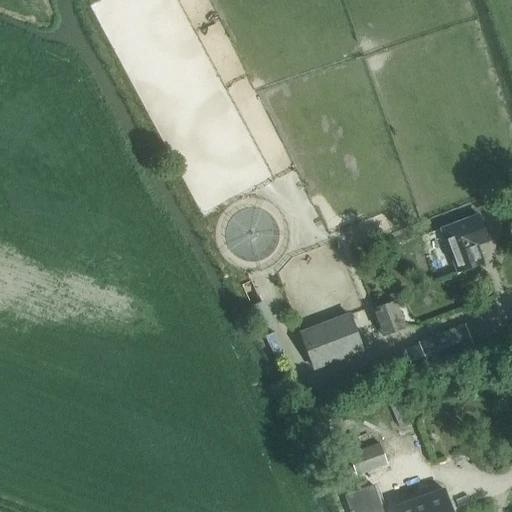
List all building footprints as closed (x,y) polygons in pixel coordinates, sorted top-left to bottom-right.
[(132,74),(215,76),(176,0),(98,0),(93,3),(116,49),(138,50),(138,60),(148,61),(151,67),(147,66),(132,74)] [(442,230),(458,272),(484,261),(479,245),(490,240),(481,215),(442,230)] [(260,330),(276,323),(265,300),(249,308),(260,330)] [(384,337),(404,329),(394,302),(373,310),(384,337)] [(363,349),(349,315),(300,334),(314,369),(363,349)] [(419,345),(404,351),(415,378),(430,372),(429,369),(457,358),(446,332),(418,343),(419,345)] [(393,375),(397,385),(408,381),(404,370),(393,375)] [(396,391),(383,394),(392,429),(405,426),(396,391)] [(310,423),(321,419),(316,407),(305,410),(310,423)] [(380,443),(350,454),(358,476),(388,465),(380,443)] [(383,511),(374,486),(345,496),(351,511),(383,511)] [(451,511),(443,491),(398,508),(398,511),(451,511)]
